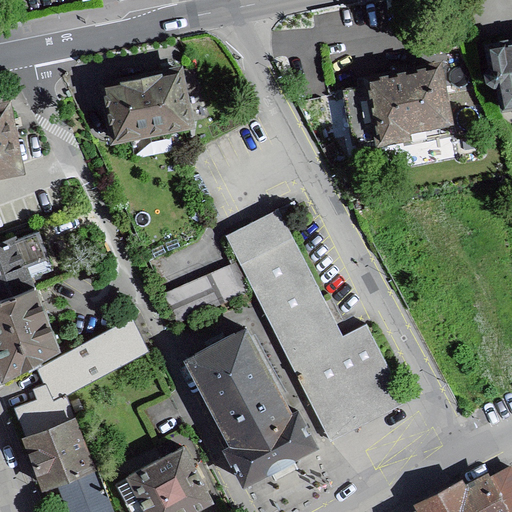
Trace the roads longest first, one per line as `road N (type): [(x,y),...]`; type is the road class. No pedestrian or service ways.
road 1 (residential): [(248,511),(27,53)]
road 2 (residential): [(230,14),(467,455)]
road 3 (primary): [(27,53),(230,14)]
road 4 (residential): [(467,455),(353,511)]
